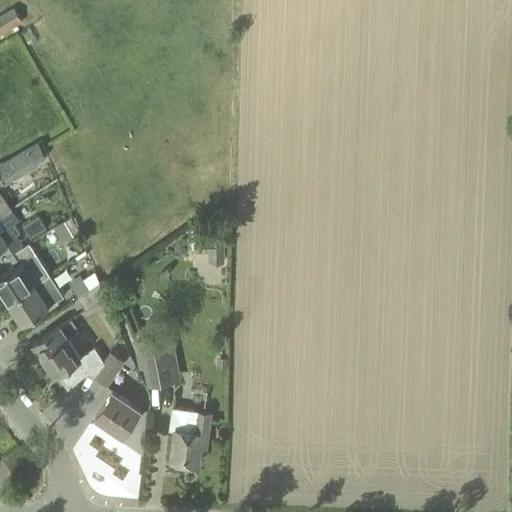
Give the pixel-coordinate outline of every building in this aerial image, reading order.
[(0,34),(22,22),(13,8),(0,15),(0,34)] [(0,174),(5,183),(36,165),(36,163),(46,157),(38,143),(0,164),(0,174)] [(1,192),(0,192),(0,215),(11,208),(1,192)] [(9,255),(23,246),(3,215),(11,208),(0,215),(0,247),(3,246),(9,255)] [(39,216),(23,226),(30,237),(46,228),(39,216)] [(65,220),(58,224),(67,238),(73,234),(80,230),(72,216),(65,220)] [(224,230),(194,230),(194,252),(208,252),(208,262),(224,262),(224,230)] [(43,277),(23,246),(9,255),(15,264),(0,273),(0,289),(7,300),(43,277)] [(50,273),(43,277),(7,300),(22,323),(64,295),(50,273)] [(86,310),(106,297),(100,282),(77,296),(86,310)] [(50,365),(75,348),(67,336),(78,329),(71,318),(34,341),(50,365)] [(148,354),(148,380),(174,380),(174,352),(166,352),(166,335),(143,335),(143,354),(148,354)] [(103,362),(93,347),(80,356),(75,348),(50,365),(55,373),(58,372),(68,388),(90,372),(95,375),(103,362)] [(106,384),(123,361),(110,352),(103,362),(95,375),(94,375),(106,384)] [(123,434),(141,408),(113,389),(95,416),(123,434)] [(170,428),(175,429),(171,459),(198,463),(200,448),(205,448),(209,412),(173,407),(170,428)]
